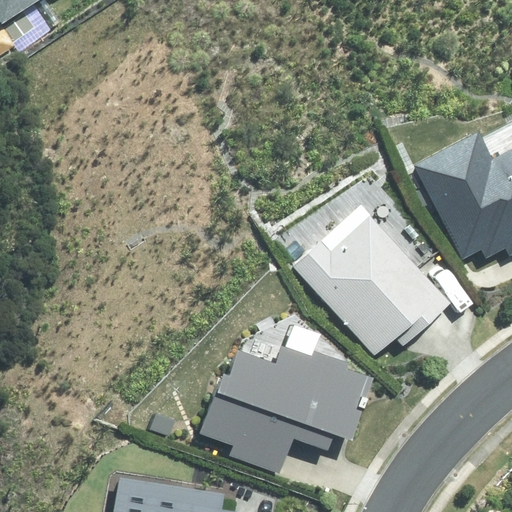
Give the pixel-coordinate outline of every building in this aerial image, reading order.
[(0,0),(0,18),(3,24),(39,0),(0,0)] [(463,130),(398,166),(449,259),(469,248),(476,260),(494,251),(499,259),(511,252),(511,142),(480,160),(463,130)] [(438,304),(354,218),(318,253),(306,241),(277,270),(365,359),(384,340),(393,349),(438,304)] [(202,393),(187,435),(221,447),(217,459),(268,477),(281,440),(314,452),(317,442),(333,448),(344,418),(336,415),(349,379),(268,351),(263,365),(226,352),(210,396),(202,393)] [(235,511),(222,510),(224,494),(118,477),(112,511),(235,511)]
